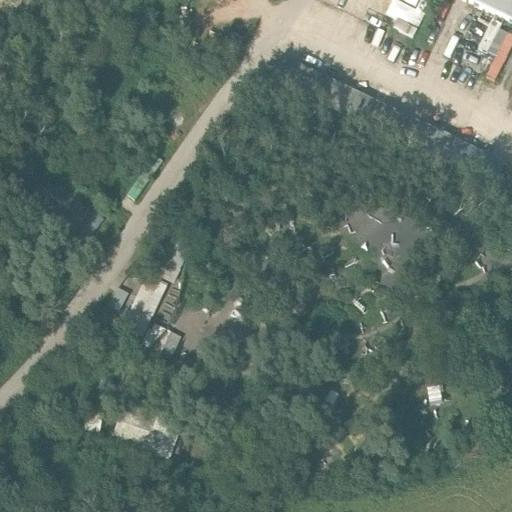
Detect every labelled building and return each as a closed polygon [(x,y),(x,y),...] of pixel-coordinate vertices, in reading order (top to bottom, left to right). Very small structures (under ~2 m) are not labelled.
[(511,0),(463,0),(511,23),(511,0)] [(227,32),(217,50),(234,59),(244,40),(227,32)] [(279,56),(269,76),(491,181),(500,161),(279,56)] [(511,168),(503,188),(511,192),(511,168)] [(142,170),(131,188),(139,194),(151,176),(142,170)] [(81,199),(52,180),(44,190),(71,208),(67,214),(71,216),(81,199)] [(54,224),(32,210),(27,217),(61,239),(74,219),(71,216),(67,214),(63,211),(54,224)] [(164,298),(170,300),(186,258),(166,251),(160,266),(169,270),(161,289),(146,285),(120,333),(144,344),(164,298)] [(162,417),(127,404),(107,453),(142,466),(162,417)]
